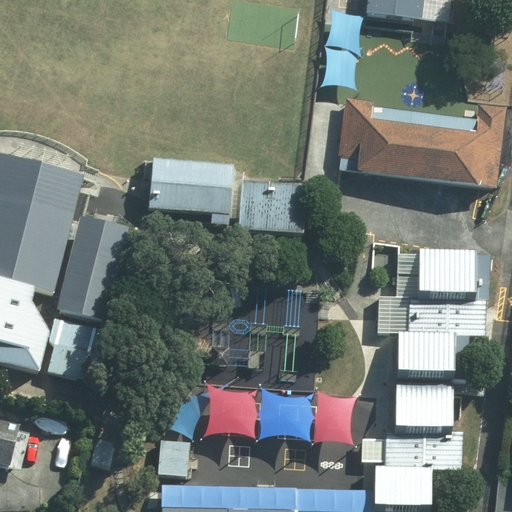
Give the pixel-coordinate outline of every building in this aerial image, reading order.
[(432,0),(368,0),(366,23),(429,31),(432,0)] [(496,122),(336,109),(329,191),(489,204),(496,122)] [(92,180),(0,156),(0,276),(62,295),(82,218),(92,180)] [(307,186),(139,166),(132,228),(300,248),(307,186)] [(0,365),(49,375),(105,388),(137,232),(82,218),(62,295),(0,276),(0,365)] [(451,511),(471,248),(408,243),(387,511),(451,511)] [(28,424),(0,418),(0,464),(18,469),(28,424)] [(116,473),(118,442),(96,440),(93,471),(116,473)] [(195,447),(161,444),(159,476),(193,479),(195,447)]
